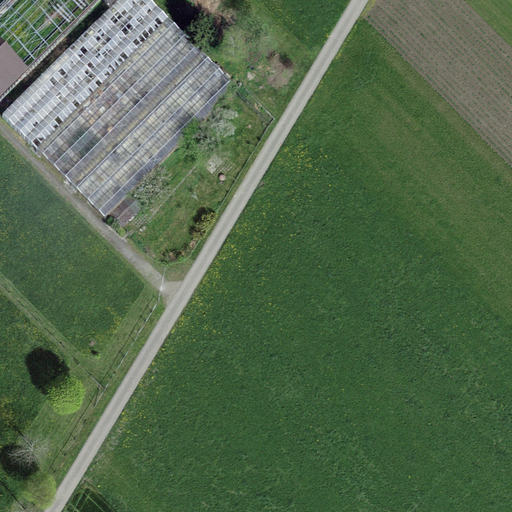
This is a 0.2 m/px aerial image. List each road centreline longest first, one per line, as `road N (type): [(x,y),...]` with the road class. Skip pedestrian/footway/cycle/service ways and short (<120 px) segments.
road 1 (track): [(368,0),(182,306)]
road 2 (track): [(182,306),(0,125)]
road 3 (track): [(182,306),(57,511)]
